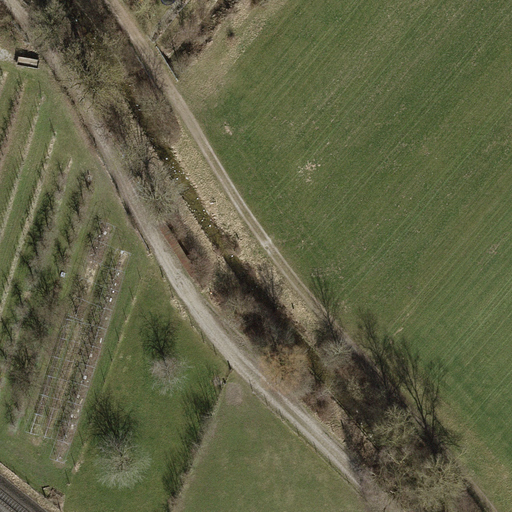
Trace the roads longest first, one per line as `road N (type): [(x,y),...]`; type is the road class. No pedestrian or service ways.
road 1 (track): [(6,0),(85,107),(210,330),(390,511)]
road 2 (track): [(108,0),(294,282),(491,511)]
